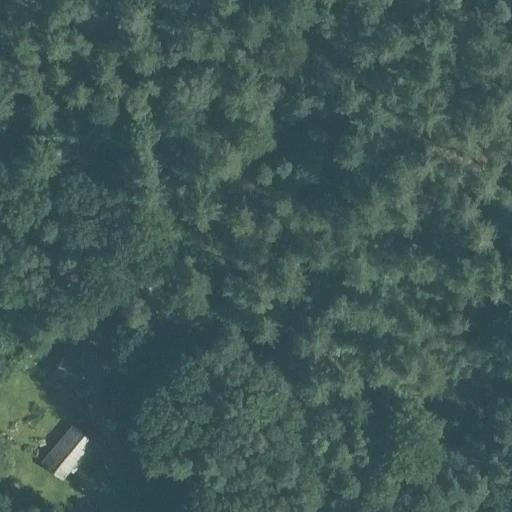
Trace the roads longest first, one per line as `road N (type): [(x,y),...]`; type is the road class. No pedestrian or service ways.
road 1 (track): [(0,185),(106,229),(192,317),(344,391),(418,463),(441,511)]
road 2 (track): [(511,385),(415,408),(376,434)]
